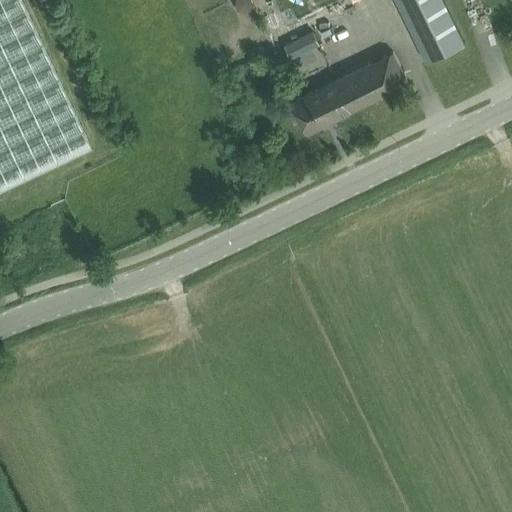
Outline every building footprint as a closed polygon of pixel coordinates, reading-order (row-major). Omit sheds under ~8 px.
[(0,0),(0,186),(89,145),(20,0),(0,0)] [(236,0),(234,5),(238,12),(245,14),(251,11),(254,4),(251,0),(236,0)] [(278,0),(287,17),(306,7),(302,0),(278,0)] [(443,0),(396,0),(426,62),(464,44),(443,0)] [(318,43),(312,30),(283,44),(289,57),(318,43)] [(393,52),(292,100),(307,133),(408,85),(393,52)]
